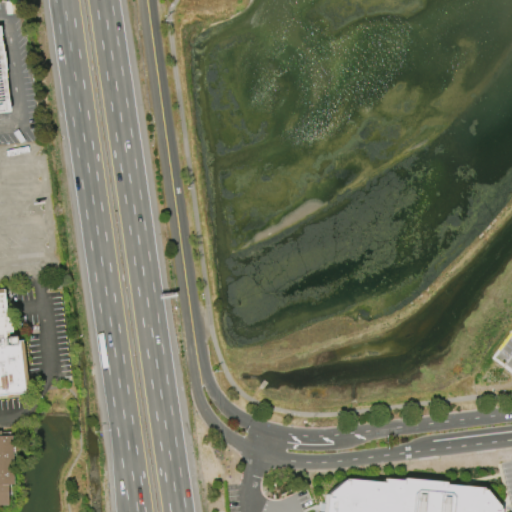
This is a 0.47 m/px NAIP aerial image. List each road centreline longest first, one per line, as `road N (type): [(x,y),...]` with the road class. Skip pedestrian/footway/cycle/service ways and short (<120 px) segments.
road 1 (motorway): [(176,511),(102,0)]
road 2 (motorway): [(62,0),(122,414)]
road 3 (tertiary): [(195,353),(146,0)]
road 4 (tertiary): [(511,413),(366,431)]
road 5 (tertiary): [(260,452),(299,462),(404,453)]
road 6 (tertiary): [(195,353),(206,415),(260,452)]
